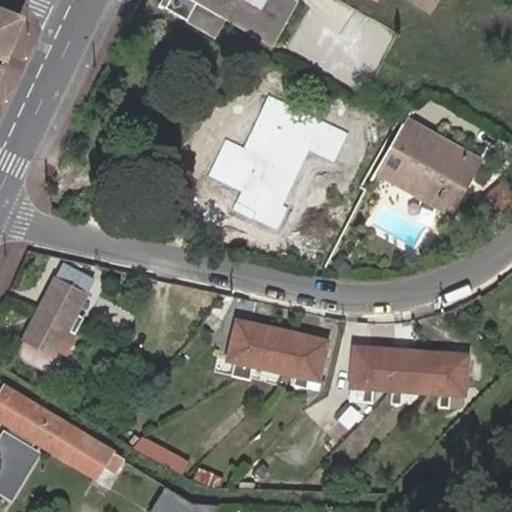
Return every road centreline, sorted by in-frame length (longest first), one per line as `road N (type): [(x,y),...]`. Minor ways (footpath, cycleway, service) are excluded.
road 1 (residential): [(511,247),(442,285),(346,296),(24,222),(0,208)]
road 2 (primary): [(80,21),(0,192)]
